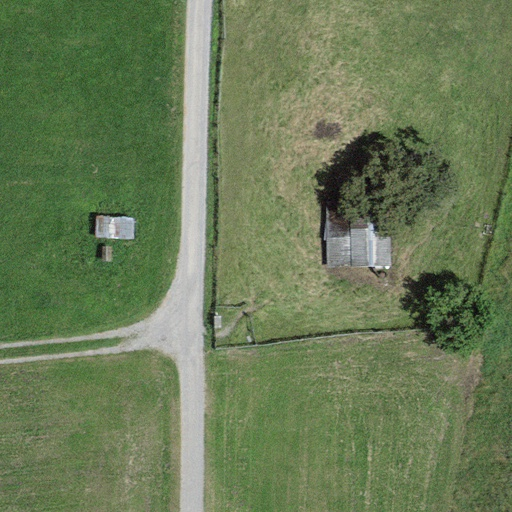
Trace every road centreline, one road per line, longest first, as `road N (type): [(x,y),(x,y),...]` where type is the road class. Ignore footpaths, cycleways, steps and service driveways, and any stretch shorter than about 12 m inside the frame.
road 1 (unclassified): [(197,0),(188,511)]
road 2 (track): [(0,349),(95,342),(188,314)]
